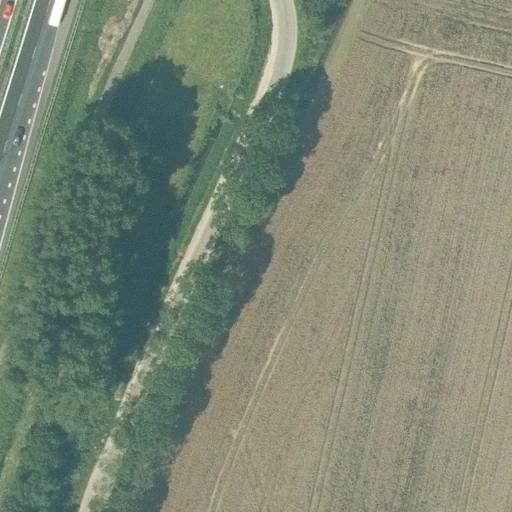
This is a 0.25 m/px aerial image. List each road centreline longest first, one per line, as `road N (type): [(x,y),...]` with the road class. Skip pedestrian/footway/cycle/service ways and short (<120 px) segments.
road 1 (unclassified): [(93,511),(120,421),(269,93),(282,54),(276,0)]
road 2 (motorway): [(0,162),(49,0)]
